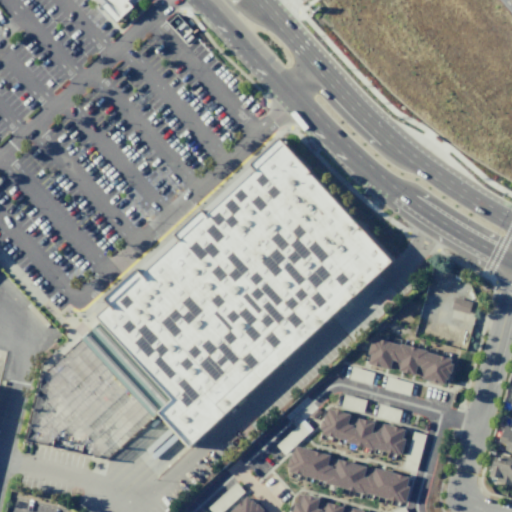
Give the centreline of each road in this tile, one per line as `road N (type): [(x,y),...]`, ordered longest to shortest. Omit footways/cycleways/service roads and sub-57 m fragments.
road 1 (secondary): [(511,223),(379,132),(257,0)]
road 2 (residential): [(511,299),(468,466)]
road 3 (secondary): [(286,91),(394,191)]
road 4 (secondary): [(394,191),(473,244),(511,256)]
road 5 (secondary): [(202,0),(286,91)]
